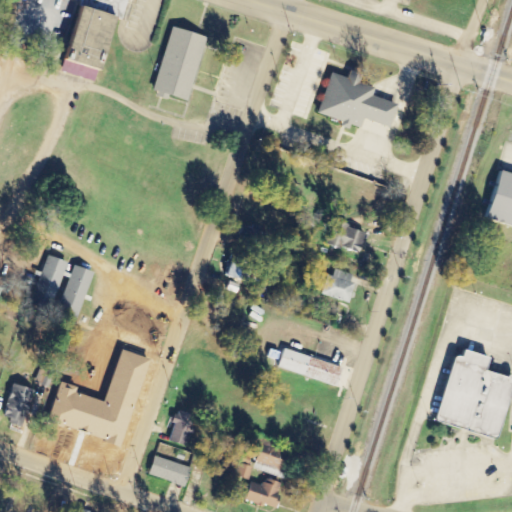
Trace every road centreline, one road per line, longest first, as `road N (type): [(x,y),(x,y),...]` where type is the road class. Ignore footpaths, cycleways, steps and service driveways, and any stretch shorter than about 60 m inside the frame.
road 1 (residential): [(314,511),(480,0)]
road 2 (residential): [(122,490),(286,0)]
road 3 (tertiary): [(459,64),(250,0)]
road 4 (residential): [(187,511),(0,449)]
